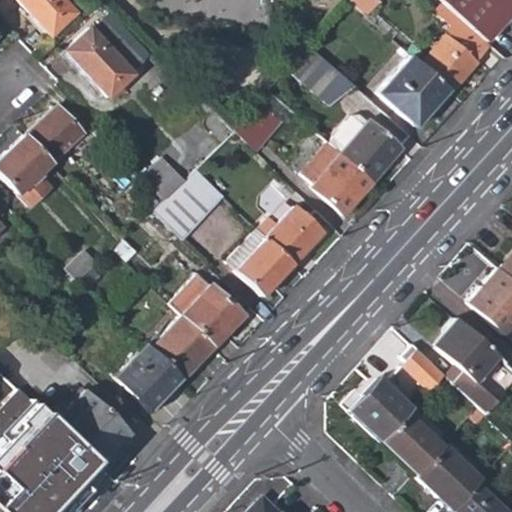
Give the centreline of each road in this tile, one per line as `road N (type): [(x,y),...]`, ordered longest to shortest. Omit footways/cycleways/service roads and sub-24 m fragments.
road 1 (secondary): [(254,404),(511,122)]
road 2 (residential): [(362,511),(254,404)]
road 3 (secondary): [(153,511),(254,404)]
